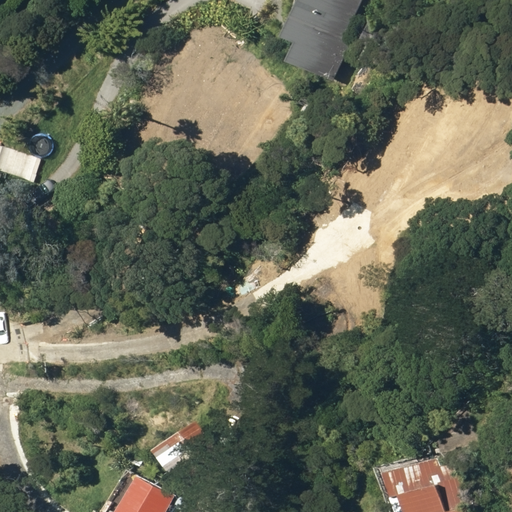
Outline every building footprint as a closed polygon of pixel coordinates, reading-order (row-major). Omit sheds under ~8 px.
[(375,0),(314,0),(303,24),(315,30),(305,52),(342,70),(375,0)] [(206,88),(185,115),(196,123),(194,126),(236,158),(263,122),(276,132),(292,110),(280,100),(284,95),(245,59),(216,96),(206,88)] [(457,129),(434,166),(460,182),(456,190),(480,206),(486,200),(496,207),(511,203),(511,103),(510,117),(499,110),(485,109),(464,120),(457,129)] [(381,169),(355,201),(370,214),(397,182),(381,169)] [(369,324),(368,309),(380,308),(376,258),(341,261),(345,310),(358,310),(359,325),(369,324)] [(335,341),(310,340),(310,360),(334,361),(335,341)] [(204,418),(158,448),(174,473),(187,465),(197,480),(218,466),(225,451),(204,418)] [(448,456),(404,467),(410,491),(413,491),(418,511),(486,511),(484,502),(482,502),(475,473),(473,474),(470,459),(450,464),(448,456)] [(147,471),(124,511),(189,511),(176,505),(183,491),(147,471)]
